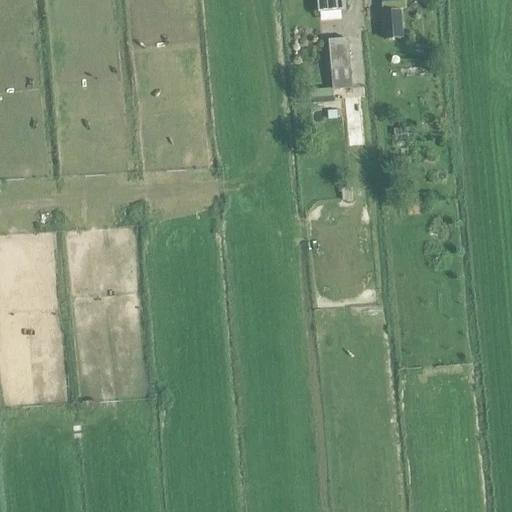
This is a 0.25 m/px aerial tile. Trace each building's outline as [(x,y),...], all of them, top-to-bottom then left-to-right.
[(317,0),(318,14),(345,11),(344,0),(317,0)] [(397,12),(381,13),(383,39),(403,38),(400,11),(397,12)] [(314,104),(336,102),(335,90),(355,89),(351,38),(332,39),(336,87),(313,89),(314,104)] [(328,120),(337,120),(337,111),(327,112),(328,120)] [(342,201),(353,201),(352,189),(341,190),(342,201)]
